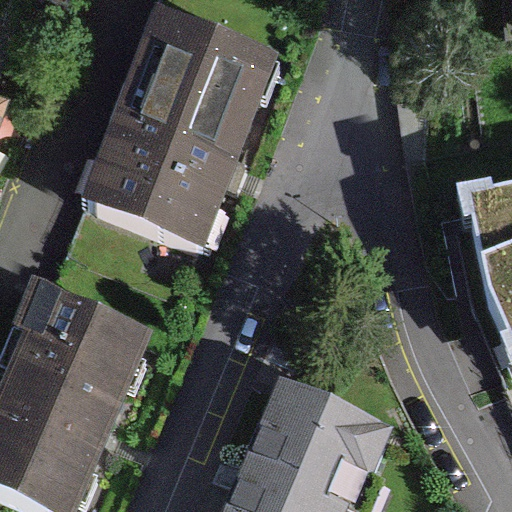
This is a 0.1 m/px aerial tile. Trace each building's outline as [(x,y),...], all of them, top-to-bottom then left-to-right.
[(280,80),(160,36),(94,213),(215,257),(280,80)] [(0,166),(28,87),(0,77),(0,166)] [(511,191),(494,196),(511,280),(511,191)] [(0,437),(0,499),(30,511),(79,511),(155,333),(61,293),(0,437)] [(286,409),(242,511),(357,511),(384,450),(286,409)]
